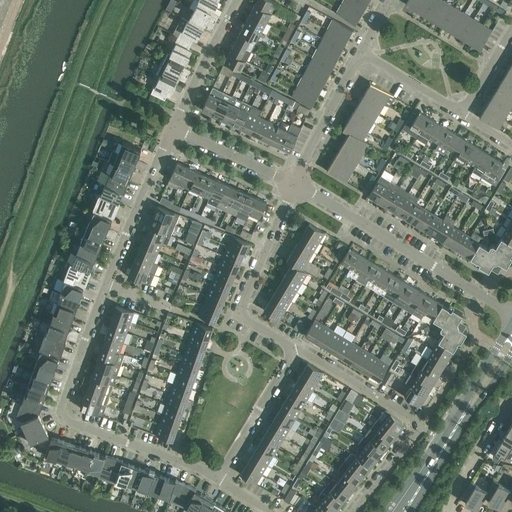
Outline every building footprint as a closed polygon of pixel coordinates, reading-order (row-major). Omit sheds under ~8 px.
[(216,20),(218,16),(211,13),(214,8),(214,7),(200,0),(199,0),(194,10),(215,22),(216,20)] [(200,0),(214,7),(214,8),(215,8),(218,2),(218,1),(218,0),(200,0)] [(276,3),(270,0),(257,0),(255,4),(271,13),(276,3)] [(367,5),(358,0),(343,0),(342,3),(361,14),(367,5)] [(408,0),(406,4),(415,10),(421,0),(408,0)] [(421,0),(415,10),(425,16),(434,0),(421,0)] [(434,21),(445,2),(441,0),(434,0),(425,16),(434,21)] [(445,2),(434,21),(443,27),(455,8),(445,2)] [(336,13),(356,24),(361,14),(342,3),(336,13)] [(271,13),(255,4),(250,14),(266,22),(271,13)] [(452,33),(464,13),(455,8),(443,27),(452,33)] [(203,29),(206,24),(212,27),(214,23),(215,22),(194,10),(189,21),(188,21),(203,29)] [(464,13),(452,33),(462,38),(473,19),(464,13)] [(266,22),(250,14),(245,23),(261,32),(266,22)] [(189,21),(182,17),(173,34),(178,37),(190,42),(192,38),(197,40),(199,35),(200,35),(203,29),(188,21),(189,21)] [(353,29),(333,19),(328,29),(347,39),(353,29)] [(471,44),(482,25),(473,19),(462,38),(471,44)] [(261,32),(245,23),(240,33),(256,41),(261,32)] [(481,50),(492,30),(482,25),(471,44),(481,50)] [(323,38),(342,49),(347,39),(328,29),(323,38)] [(256,41),(240,33),(235,42),(251,51),(256,41)] [(282,38),(287,41),(290,35),(285,33),(282,38)] [(175,43),(176,44),(174,48),(173,48),(170,54),(171,55),(186,62),(190,56),(189,55),(191,50),(187,48),(190,42),(178,37),(175,43)] [(317,48),(337,58),(342,49),(323,38),(317,48)] [(251,51),(235,42),(230,52),(246,60),(251,51)] [(284,47),(279,44),(275,52),(280,54),(284,47)] [(312,58),(332,68),(337,58),(317,48),(312,58)] [(188,75),(190,70),(183,67),(186,62),(171,55),(170,54),(167,52),(161,63),(187,76),(188,75)] [(225,62),(241,70),(246,60),(230,52),(225,62)] [(332,68),(312,58),(307,67),(327,78),(332,68)] [(176,84),(176,83),(178,78),(185,81),(187,77),(187,76),(161,63),(156,74),(160,76),(161,76),(161,77),(176,84)] [(274,67),(268,64),(265,70),(270,73),(274,67)] [(232,75),(234,70),(223,65),(220,72),(231,77),(232,75)] [(327,78),(307,67),(302,77),(322,87),(327,78)] [(258,79),(265,82),(270,73),(265,70),(263,69),(258,79)] [(243,74),(234,70),(232,75),(241,79),(243,74)] [(511,73),(508,71),(502,80),(511,85),(511,73)] [(247,77),(243,74),(241,79),(245,81),(250,84),(253,79),(247,77)] [(160,76),(157,82),(157,83),(155,87),(154,87),(151,93),(163,98),(165,93),(170,95),(173,90),(176,84),(176,83),(176,84),(161,77),(161,76),(160,76)] [(322,87),(302,77),(297,86),(317,97),(322,87)] [(253,79),(250,84),(257,87),(254,92),(257,94),(260,89),(262,84),(253,79)] [(511,85),(502,80),(496,89),(511,98),(511,85)] [(390,94),(371,82),(365,92),(385,104),(390,94)] [(262,84),(260,89),(269,94),(272,89),(265,85),(262,84)] [(292,96),(312,107),(317,97),(297,86),(292,96)] [(213,87),(202,110),(212,115),(223,91),(213,87)] [(281,94),(272,89),(269,94),(267,99),(270,101),(273,96),(279,99),(281,94)] [(511,106),(511,98),(496,89),(491,98),(510,110),(511,106)] [(223,91),(212,115),(222,119),(233,96),(223,91)] [(360,101),(379,113),(385,104),(365,92),(360,101)] [(291,99),(281,94),(279,99),(288,104),(291,99)] [(231,124),(242,101),(233,96),(222,119),(231,124)] [(510,110),(491,98),(485,108),(504,119),(510,110)] [(300,103),(291,99),(288,104),(297,109),(299,104),(300,103)] [(249,112),(252,105),(242,101),(231,124),(241,129),(249,112)] [(354,111),(373,122),(379,113),(360,101),(354,111)] [(310,109),(299,104),(297,109),(297,110),(308,115),(310,109)] [(479,117),(498,129),(504,119),(485,108),(479,117)] [(349,120),(368,131),(373,122),(354,111),(349,120)] [(417,115),(412,112),(402,129),(417,138),(429,117),(419,111),(417,115)] [(249,112),(241,129),(251,133),(259,117),(249,112)] [(261,138),(268,121),(259,117),(251,133),(261,138)] [(429,117),(417,138),(426,143),(429,138),(438,123),(429,117)] [(343,130),(349,133),(362,141),(362,140),(368,131),(349,120),(343,130)] [(270,142),(278,126),(268,121),(261,138),(270,142)] [(438,123),(429,138),(438,143),(448,128),(438,123)] [(280,147),(288,131),(278,126),(270,142),(280,147)] [(448,128),(438,143),(435,148),(445,154),(448,149),(457,134),(448,128)] [(290,152),(298,135),(288,131),(280,147),(290,152)] [(369,144),(362,140),(362,141),(349,133),(344,142),(363,154),(369,144)] [(395,135),(391,133),(385,142),(389,145),(395,135)] [(457,134),(448,149),(457,154),(466,139),(457,134)] [(104,138),(101,145),(109,148),(112,142),(104,138)] [(467,160),(476,145),(466,139),(457,154),(454,160),(463,166),(467,160)] [(141,149),(132,145),(123,141),(118,152),(137,160),(141,149)] [(395,141),(392,146),(397,149),(400,144),(395,141)] [(363,154),(344,142),(338,151),(357,163),(363,154)] [(476,145),(467,160),(476,165),(485,150),(476,145)] [(109,161),(114,163),(132,170),(137,160),(118,152),(113,150),(109,161)] [(485,150),(476,165),(473,171),(482,176),(494,156),(485,150)] [(357,163),(338,151),(333,161),(352,172),(357,163)] [(507,168),(502,165),(504,161),(494,156),(482,176),(497,185),(507,168)] [(397,161),(393,166),(398,169),(402,162),(398,159),(397,161)] [(327,170),(346,182),(352,172),(333,161),(327,170)] [(177,162),(168,184),(178,189),(180,184),(188,167),(177,162)] [(110,173),(128,181),(132,170),(114,163),(110,173)] [(423,169),(414,163),(411,167),(421,173),(423,169)] [(188,167),(180,184),(190,188),(197,171),(188,167)] [(197,171),(190,188),(200,192),(207,176),(197,171)] [(105,184),(123,192),(128,181),(110,173),(105,184)] [(207,176),(200,192),(210,197),(217,180),(207,176)] [(381,176),(368,196),(378,202),(390,182),(381,176)] [(217,180),(210,197),(207,202),(217,206),(227,184),(217,180)] [(387,207),(399,187),(390,182),(378,202),(387,207)] [(119,202),(123,192),(105,184),(101,194),(119,202)] [(227,184),(217,206),(227,211),(237,189),(227,184)] [(458,195),(460,191),(451,185),(448,189),(458,195)] [(397,213),(409,193),(399,187),(387,207),(397,213)] [(237,189),(227,211),(237,215),(247,193),(237,189)] [(460,191),(458,195),(467,200),(469,196),(460,191)] [(247,193),(237,215),(247,220),(249,214),(256,198),(247,193)] [(406,218),(415,203),(418,198),(409,193),(397,213),(406,218)] [(113,219),(120,202),(119,202),(101,194),(100,194),(93,210),(94,211),(94,210),(112,218),(113,219)] [(162,197),(160,202),(169,207),(171,203),(172,201),(162,197)] [(259,219),(267,202),(256,198),(249,214),(259,219)] [(171,203),(169,207),(180,211),(182,207),(171,203)] [(415,224),(424,209),(415,203),(406,218),(415,224)] [(181,215),(158,205),(154,216),(176,225),(181,215)] [(190,215),(192,211),(182,207),(180,211),(190,215)] [(424,230),(433,214),(424,209),(415,224),(424,230)] [(108,229),(112,218),(94,210),(94,211),(90,221),(108,229)] [(200,219),(201,215),(192,211),(190,215),(200,219)] [(434,235),(443,220),(433,214),(424,230),(434,235)] [(443,241),(452,225),(455,221),(446,215),(443,220),(434,235),(443,241)] [(149,226),(172,235),(176,225),(154,216),(149,226)] [(85,231),(103,239),(108,229),(90,221),(85,231)] [(202,224),(194,221),(190,231),(193,232),(197,234),(202,224)] [(325,233),(309,223),(304,233),(319,242),(325,233)] [(452,246),(461,231),(452,225),(443,241),(452,246)] [(162,243),(168,245),(172,235),(149,226),(145,236),(162,243)] [(511,231),(507,228),(501,237),(511,243),(511,231)] [(240,235),(250,240),(252,234),(242,229),(240,235)] [(81,242),(99,250),(103,239),(85,231),(81,242)] [(461,252),(471,237),(461,231),(452,246),(461,252)] [(319,242),(304,233),(298,242),(314,251),(319,242)] [(249,242),(232,235),(228,245),(244,253),(249,242)] [(162,243),(145,236),(141,246),(158,253),(162,243)] [(471,258),(480,242),(471,237),(461,252),(471,258)] [(491,243),(489,248),(480,242),(471,258),(480,263),(479,265),(489,271),(494,263),(498,261),(506,266),(511,257),(511,255),(511,253),(511,243),(501,237),(496,246),(491,243)] [(76,252),(94,260),(99,250),(81,242),(76,252)] [(314,251),(298,242),(292,251),(308,261),(314,251)] [(347,246),(340,242),(336,247),(344,252),(347,246)] [(244,253),(228,245),(223,255),(240,263),(244,253)] [(158,253),(141,246),(137,256),(154,263),(158,253)] [(340,263),(350,269),(359,253),(350,247),(340,263)] [(287,261),(292,264),(303,270),(308,261),(292,251),(287,261)] [(90,270),(94,260),(76,252),(72,263),(90,270)] [(359,253),(350,269),(347,274),(356,279),(369,259),(359,253)] [(240,263),(223,255),(219,265),(236,273),(240,263)] [(133,265),(154,275),(158,265),(154,263),(137,256),(133,265)] [(369,259),(356,279),(365,285),(378,265),(369,259)] [(64,280),(65,280),(84,287),(85,287),(91,271),(90,270),(72,263),(71,262),(64,280)] [(308,273),(303,270),(292,264),(286,273),(302,282),(308,273)] [(128,276),(150,285),(154,275),(133,265),(128,276)] [(181,274),(183,269),(173,265),(171,270),(176,272),(181,274)] [(236,273),(219,265),(215,275),(232,282),(236,273)] [(378,265),(365,285),(375,290),(387,270),(378,265)] [(387,270),(375,290),(384,296),(396,276),(387,270)] [(194,271),(191,277),(199,280),(201,274),(194,271)] [(302,282),(286,273),(281,282),(296,292),(302,282)] [(232,282),(215,275),(211,285),(228,292),(232,282)] [(396,276),(384,296),(393,302),(406,281),(396,276)] [(80,297),(84,287),(65,280),(61,291),(80,297)] [(406,281),(393,302),(402,307),(415,287),(406,281)] [(296,292),(281,282),(275,291),(291,301),(296,292)] [(228,292),(211,285),(206,295),(223,302),(228,292)] [(415,287),(402,307),(412,313),(424,292),(415,287)] [(58,302),(76,308),(80,297),(61,291),(58,302)] [(291,301),(275,291),(270,301),(285,310),(291,301)] [(424,292),(412,313),(421,319),(424,313),(433,298),(424,292)] [(325,296),(321,294),(316,303),(319,305),(325,296)] [(223,302),(206,295),(202,305),(219,312),(223,302)] [(434,319),(443,304),(433,298),(424,313),(434,319)] [(264,310),(280,320),(285,310),(270,301),(264,310)] [(54,312),(72,319),(76,308),(58,302),(54,312)] [(440,329),(444,331),(439,340),(454,349),(459,341),(461,342),(467,331),(459,326),(458,322),(463,314),(453,307),(451,309),(443,304),(434,319),(442,324),(440,329)] [(198,315),(215,323),(219,312),(202,305),(198,315)] [(134,312),(117,306),(113,316),(130,322),(134,312)] [(50,323),(69,330),(72,319),(54,312),(50,323)] [(130,322),(113,316),(109,326),(127,332),(130,322)] [(385,316),(384,317),(381,321),(391,327),(394,321),(385,316)] [(315,319),(305,335),(315,341),(324,325),(315,319)] [(213,328),(195,322),(192,332),(209,339),(213,328)] [(65,340),(69,330),(50,323),(46,334),(65,340)] [(324,325),(315,341),(324,346),(333,331),(324,325)] [(127,332),(109,326),(106,336),(123,343),(127,332)] [(333,331),(324,346),(333,352),(343,336),(333,331)] [(209,339),(192,332),(188,343),(205,349),(209,339)] [(39,350),(40,351),(40,350),(59,357),(60,358),(66,341),(65,340),(46,334),(45,333),(39,350)] [(123,343),(106,336),(102,347),(120,353),(123,343)] [(343,336),(333,352),(342,358),(352,342),(343,336)] [(146,349),(151,351),(154,342),(150,341),(149,340),(146,349)] [(433,349),(448,359),(454,349),(439,340),(433,349)] [(352,342),(342,358),(352,363),(361,347),(352,342)] [(205,349),(188,343),(184,353),(202,359),(205,349)] [(124,354),(120,353),(102,347),(99,357),(121,365),(124,354)] [(361,347),(352,363),(361,369),(370,353),(361,347)] [(428,359),(443,368),(448,359),(433,349),(428,359)] [(55,368),(59,357),(40,350),(40,351),(37,361),(55,368)] [(202,359),(184,353),(181,363),(198,369),(202,359)] [(370,353),(361,369),(370,374),(380,359),(370,353)] [(370,374),(380,380),(392,359),(383,353),(380,359),(370,374)] [(418,365),(437,377),(443,368),(428,359),(423,356),(418,365)] [(121,365),(99,357),(95,367),(117,375),(121,365)] [(33,372),(51,378),(55,368),(37,361),(33,372)] [(198,369),(181,363),(177,373),(194,379),(198,369)] [(324,372),(308,363),(302,372),(318,382),(324,372)] [(412,374),(416,377),(432,386),(437,377),(418,365),(412,374)] [(117,375),(95,367),(91,377),(113,385),(117,375)] [(389,370),(382,382),(387,385),(394,373),(389,370)] [(29,383),(48,389),(51,378),(33,372),(29,383)] [(318,382),(302,372),(297,381),(313,391),(318,382)] [(194,379),(177,373),(174,383),(191,390),(194,379)] [(113,385),(91,377),(88,387),(110,395),(113,385)] [(411,386),(426,396),(432,386),(416,377),(411,386)] [(313,391),(297,381),(291,391),(307,400),(313,391)] [(25,393),(44,400),(48,389),(29,383),(25,393)] [(174,383),(173,384),(170,394),(187,400),(191,390),(174,383)] [(405,396),(420,405),(426,396),(411,386),(405,396)] [(110,395),(88,387),(84,398),(106,405),(110,395)] [(345,398),(352,403),(358,393),(351,389),(345,398)] [(307,400),(291,391),(285,400),(301,409),(307,400)] [(29,407),(39,411),(40,411),(44,400),(25,393),(21,404),(29,407)] [(127,401),(133,403),(136,395),(130,393),(127,401)] [(187,400),(170,394),(166,404),(184,410),(187,400)] [(106,405),(84,398),(80,408),(102,416),(106,405)] [(352,403),(345,398),(340,408),(344,410),(345,411),(347,412),(352,403)] [(301,409),(285,400),(280,409),(296,419),(301,409)] [(133,403),(127,401),(124,411),(129,413),(133,403)] [(184,410),(166,404),(163,414),(180,420),(184,410)] [(39,414),(37,414),(39,411),(29,407),(24,421),(21,422),(26,433),(44,424),(39,414)] [(339,408),(334,417),(338,419),(339,420),(344,423),(345,421),(340,418),(345,411),(344,410),(339,408)] [(296,419),(280,409),(274,418),(290,428),(296,419)] [(388,411),(386,409),(378,419),(384,422),(398,433),(405,424),(388,411)] [(180,420),(163,414),(159,424),(176,430),(180,420)] [(334,417),(329,426),(332,429),(334,429),(339,420),(338,419),(334,417)] [(290,428),(274,418),(269,428),(285,437),(290,428)] [(398,433),(384,422),(378,419),(371,427),(377,431),(391,442),(398,433)] [(48,436),(49,435),(44,424),(26,433),(31,444),(34,442),(48,447),(51,437),(48,436)] [(155,435),(173,441),(176,430),(159,424),(155,435)] [(391,442),(377,431),(371,427),(365,436),(370,439),(384,450),(391,442)] [(285,437),(269,428),(263,437),(279,446),(285,437)] [(511,434),(507,431),(502,441),(511,447),(511,434)] [(317,445),(321,447),(327,438),(323,435),(317,445)] [(51,437),(48,447),(45,455),(56,459),(63,440),(52,436),(51,437)] [(358,444),(363,448),(377,459),(384,450),(370,439),(365,436),(358,444)] [(279,446),(263,437),(258,446),(273,456),(279,446)] [(67,462),(74,444),(63,440),(56,459),(67,462)] [(510,459),(511,460),(511,459),(511,447),(502,441),(493,455),(498,458),(498,459),(509,462),(510,459)] [(78,466),(84,448),(74,444),(67,462),(78,466)] [(321,447),(317,445),(312,454),(316,456),(321,447)] [(273,456),(258,446),(252,455),(268,465),(273,456)] [(19,447),(12,450),(17,460),(24,457),(19,447)] [(89,470),(95,452),(84,448),(78,466),(89,470)] [(377,459),(363,448),(357,456),(371,467),(377,459)] [(99,474),(106,455),(105,455),(95,452),(89,470),(99,474)] [(371,467),(357,456),(351,453),(344,461),(350,465),(364,476),(371,467)] [(116,481),(116,480),(122,461),(123,461),(123,460),(106,454),(105,455),(106,455),(99,474),(99,475),(116,481)] [(268,465),(252,455),(246,464),(262,474),(268,465)] [(133,465),(123,461),(122,461),(116,480),(127,483),(133,465)] [(338,470),(343,473),(357,484),(364,476),(350,465),(344,461),(338,470)] [(292,467),(294,468),(298,471),(301,466),(295,462),(292,467)] [(241,474),(256,484),(262,474),(246,464),(241,474)] [(137,487),(144,469),(133,465),(127,483),(137,487)] [(148,491),(154,473),(144,469),(137,487),(148,491)] [(159,495),(165,476),(154,473),(148,491),(159,495)] [(357,484),(343,473),(337,482),(350,493),(357,484)] [(176,480),(165,476),(159,495),(169,499),(176,480)] [(176,479),(176,480),(169,499),(169,500),(185,507),(185,506),(195,489),(196,490),(196,488),(176,479)] [(350,493),(337,482),(332,479),(325,487),(330,490),(344,501),(350,493)] [(510,490),(494,480),(487,492),(484,497),(489,500),(488,502),(500,509),(507,497),(511,491),(510,490)] [(470,482),(460,500),(461,498),(466,501),(465,503),(476,510),(484,497),(487,492),(470,482)] [(344,501),(330,490),(325,487),(319,496),(323,498),(337,509),(344,501)] [(195,511),(205,495),(196,490),(195,489),(185,506),(194,511),(195,511)] [(291,489),(284,500),(289,503),(296,492),(291,489)] [(208,511),(215,501),(205,495),(195,511),(208,511)] [(334,511),(337,509),(323,498),(316,507),(322,511),(334,511)] [(221,511),(225,507),(215,501),(208,511),(221,511)] [(322,511),(316,507),(310,503),(308,506),(308,509),(306,511),(322,511)]
